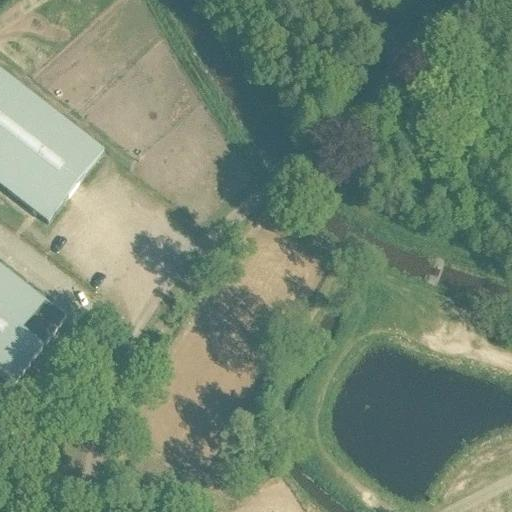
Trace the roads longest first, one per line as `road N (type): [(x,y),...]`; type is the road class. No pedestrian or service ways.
road 1 (unclassified): [(92,511),(98,428),(141,322),(171,278),(276,185)]
road 2 (track): [(261,197),(406,302),(424,334),(511,361)]
road 3 (track): [(424,334),(370,325),(336,358),(309,407),(315,456),(385,511)]
road 4 (unclassified): [(297,167),(360,117),(398,70),(393,45),(349,0)]
road 5 (track): [(502,0),(398,70)]
